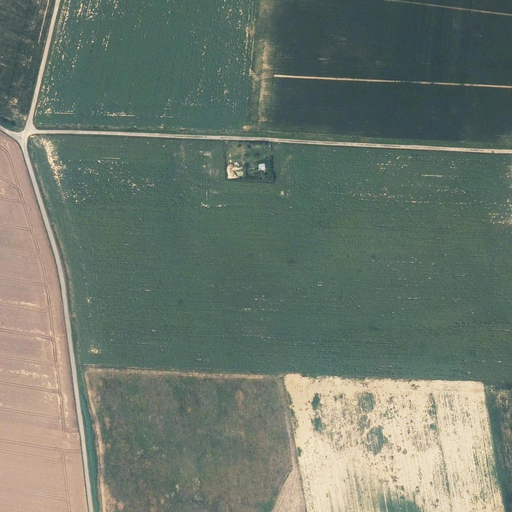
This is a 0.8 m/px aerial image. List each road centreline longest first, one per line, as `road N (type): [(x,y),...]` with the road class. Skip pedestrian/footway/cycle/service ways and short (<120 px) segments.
road 1 (track): [(26,130),(511,152)]
road 2 (unclassified): [(22,140),(61,276),(91,511)]
road 3 (unclassified): [(58,0),(22,140)]
